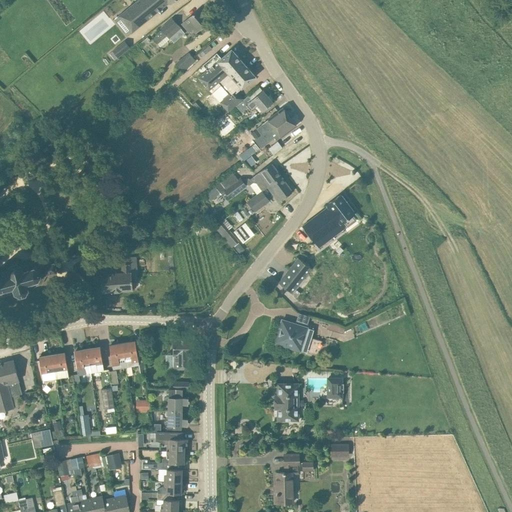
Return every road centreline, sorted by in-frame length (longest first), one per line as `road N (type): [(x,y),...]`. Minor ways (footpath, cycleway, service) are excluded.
road 1 (unclassified): [(211,325),(312,201),(319,141)]
road 2 (tertiary): [(211,325),(103,320),(0,342)]
road 3 (tertiary): [(212,511),(211,325)]
road 4 (unclassified): [(319,141),(256,38),(219,0)]
road 5 (residential): [(133,511),(131,446),(57,452)]
